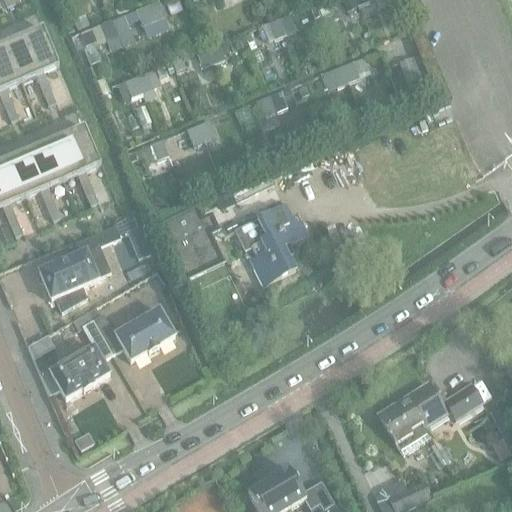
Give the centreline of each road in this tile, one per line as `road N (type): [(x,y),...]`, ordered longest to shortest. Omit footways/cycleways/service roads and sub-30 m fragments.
road 1 (tertiary): [(64,506),(313,361),(511,227)]
road 2 (residential): [(64,506),(0,360)]
